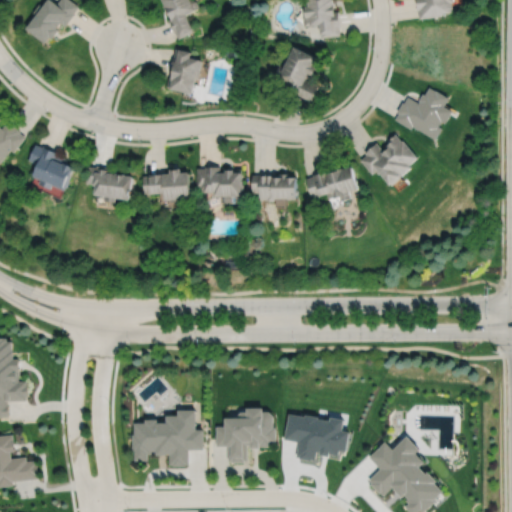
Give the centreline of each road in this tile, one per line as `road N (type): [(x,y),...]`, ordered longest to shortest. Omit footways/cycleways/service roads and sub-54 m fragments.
road 1 (residential): [(0,289),(59,319),(131,332),(511,331)]
road 2 (residential): [(511,304),(87,306),(0,277)]
road 3 (residential): [(380,0),(382,42),(370,87),(342,118),(308,131),(227,123),(111,127),(51,103),(0,56)]
road 4 (residential): [(335,511),(286,497),(85,498)]
road 5 (residential): [(87,306),(74,411),(86,511)]
road 6 (residential): [(107,511),(100,396),(111,306)]
